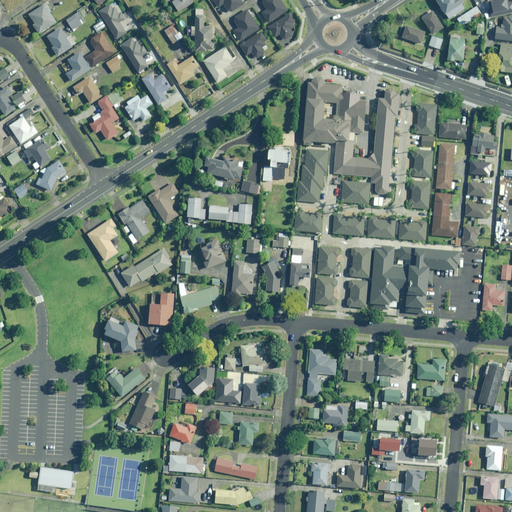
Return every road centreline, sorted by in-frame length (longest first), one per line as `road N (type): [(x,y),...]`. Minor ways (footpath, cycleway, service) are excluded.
road 1 (secondary): [(322,41),(105,184)]
road 2 (residential): [(278,511),(295,322)]
road 3 (residential): [(0,39),(16,49),(105,184)]
road 4 (residential): [(449,511),(464,337)]
road 5 (residential): [(295,322),(464,337)]
road 6 (residential): [(407,70),(398,211)]
road 7 (residential): [(163,354),(238,322),(295,322)]
road 8 (secondary): [(105,184),(0,253)]
road 9 (residential): [(344,243),(469,249)]
